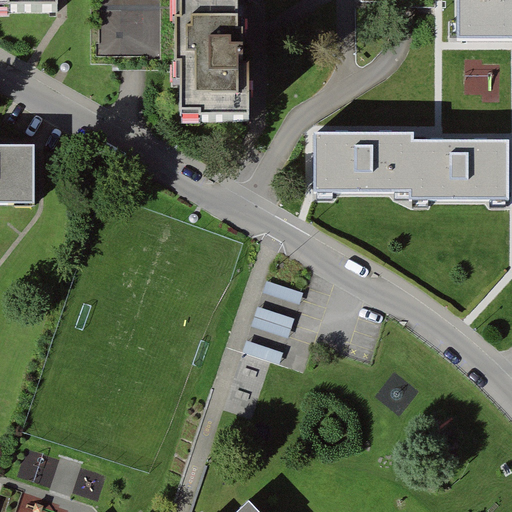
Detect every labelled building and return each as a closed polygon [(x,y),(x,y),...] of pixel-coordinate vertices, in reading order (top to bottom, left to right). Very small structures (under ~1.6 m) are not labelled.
[(0,0),(0,25),(77,25),(76,0),(0,0)] [(511,40),(511,0),(470,0),(471,41),(511,40)] [(267,8),(181,10),(183,126),(281,124),(280,42),(268,42),(267,8)] [(511,202),(511,144),(426,147),(425,137),(326,140),(327,199),(423,197),(423,204),(511,202)] [(0,206),(43,206),(42,151),(0,151),(0,206)] [(268,283),(255,328),(291,338),(304,293),(268,283)] [(237,511),(260,511),(250,501),(237,511)]
